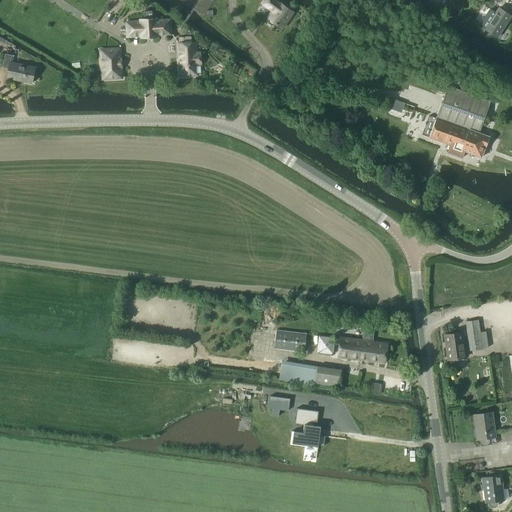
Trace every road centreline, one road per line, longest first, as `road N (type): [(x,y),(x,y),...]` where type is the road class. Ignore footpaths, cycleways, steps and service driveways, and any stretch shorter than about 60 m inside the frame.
road 1 (tertiary): [(412,246),(289,160),(221,126),(0,124)]
road 2 (tertiary): [(446,511),(412,246)]
